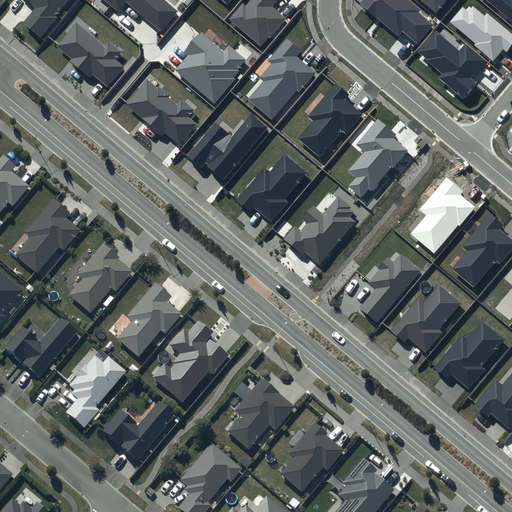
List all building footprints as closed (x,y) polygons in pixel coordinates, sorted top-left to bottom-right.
[(26,0),(36,8),(23,24),(40,38),(57,18),(55,16),(69,0),(26,0)] [(103,0),(117,11),(126,1),(162,31),(178,11),(164,0),(103,0)] [(276,0),(249,0),(246,5),(243,3),(228,19),(261,47),(269,37),(270,38),(287,19),(271,6),(276,0)] [(420,10),(407,0),(363,0),(360,4),(399,36),(402,31),(418,44),(434,25),(418,12),(420,10)] [(420,0),(435,12),(445,0),(420,0)] [(511,0),(488,0),(511,19),(511,0)] [(485,16),(473,6),(468,11),(462,6),(449,22),(475,43),(474,45),(493,61),(503,48),(507,51),(511,44),(511,34),(487,13),(485,16)] [(104,45),(76,22),(56,46),(71,59),(69,61),(90,78),(92,74),(107,86),(123,66),(115,60),(122,52),(108,40),(104,45)] [(459,51),(436,31),(418,52),(427,59),(426,60),(442,74),(439,77),(464,98),(477,83),(471,78),(485,61),(465,44),(459,51)] [(223,51),(202,33),(185,53),(188,55),(175,70),(214,104),(235,79),(234,77),(240,71),(238,69),(246,60),(229,45),(223,51)] [(301,51),(287,39),(269,60),(272,63),(259,78),(262,81),(247,99),(272,120),(297,90),(299,92),(316,73),(296,57),(301,51)] [(157,88),(147,80),(126,104),(163,135),(165,132),(180,145),(197,124),(189,117),(195,110),(182,99),(177,105),(168,97),(169,95),(158,86),(157,88)] [(351,94),(335,82),(307,116),(312,120),(297,138),(319,156),(341,130),(346,134),(363,113),(346,99),(351,94)] [(269,127),(251,113),(231,136),(216,122),(188,156),(201,167),(204,164),(224,180),(269,127)] [(396,134),(377,119),(357,145),(365,151),(349,172),(356,177),(349,186),(363,197),(369,190),(371,192),(392,167),(393,168),(407,151),(392,139),(396,134)] [(16,165),(3,154),(0,156),(0,211),(8,202),(12,206),(29,186),(11,171),(16,165)] [(307,173),(285,154),(270,172),(264,167),(236,201),(250,212),(254,207),(271,222),(288,202),(285,200),(307,173)] [(463,191),(447,177),(420,210),(426,215),(411,233),(434,252),(458,224),(460,226),(476,207),(461,194),(463,191)] [(351,207),(338,197),(323,214),(313,206),(303,219),(307,223),(301,231),(294,225),(283,239),(303,255),(304,253),(319,265),(356,222),(349,217),(352,213),(349,210),(351,207)] [(70,213),(54,199),(25,232),(31,237),(15,254),(37,272),(59,247),(63,250),(81,230),(66,217),(70,213)] [(503,224),(490,213),(462,247),(466,250),(451,269),(474,287),(496,261),(500,264),(511,250),(511,240),(499,230),(503,224)] [(121,257),(104,243),(78,274),(83,278),(70,295),(90,312),(111,286),(116,290),(132,270),(119,259),(121,257)] [(421,271),(400,254),(394,262),(388,257),(368,283),(375,288),(359,308),(378,323),(421,271)] [(22,292),(0,273),(0,324),(7,317),(3,315),(22,292)] [(171,297),(155,283),(126,316),(132,321),(117,338),(138,355),(161,329),(165,333),(183,314),(168,301),(171,297)] [(461,303),(439,285),(424,303),(418,299),(391,331),(404,341),(407,338),(426,353),(443,332),(439,330),(461,303)] [(76,333),(61,320),(40,346),(37,344),(38,343),(22,329),(4,350),(21,364),(25,360),(26,361),(23,365),(39,378),(76,333)] [(213,332),(198,320),(188,332),(182,327),(168,345),(179,354),(170,365),(165,361),(151,377),(182,402),(208,369),(212,372),(226,355),(206,339),(213,332)] [(506,339),(482,320),(467,339),(462,335),(435,368),(447,378),(451,373),(470,389),(487,368),(484,366),(506,339)] [(85,430),(98,414),(100,411),(96,408),(126,373),(108,358),(103,364),(94,357),(69,387),(74,391),(71,395),(78,400),(66,414),(85,430)] [(511,372),(502,385),(495,380),(474,405),(488,417),(491,413),(510,428),(511,425),(511,372)] [(296,406),(261,377),(234,409),(241,415),(228,432),(249,449),(269,424),(276,430),(296,406)] [(120,411),(102,433),(119,447),(122,443),(124,444),(121,448),(136,461),(177,413),(160,400),(138,426),(120,411)] [(328,433),(314,422),(289,453),(294,457),(280,474),(302,492),(323,467),(327,471),(345,450),(326,435),(328,433)] [(178,509),(181,511),(205,511),(210,507),(207,504),(227,481),(230,483),(241,470),(211,445),(180,482),(187,488),(184,492),(189,496),(178,509)] [(377,469),(363,457),(342,482),(346,485),(338,495),(344,500),(334,511),(375,511),(394,489),(374,473),(377,469)] [(0,489),(12,475),(0,465),(0,489)] [(236,511),(233,509),(230,511),(282,511),(267,499),(255,511),(251,511),(247,508),(242,511),(236,511)] [(3,511),(46,511),(37,505),(32,511),(23,504),(20,509),(12,502),(3,511)]
